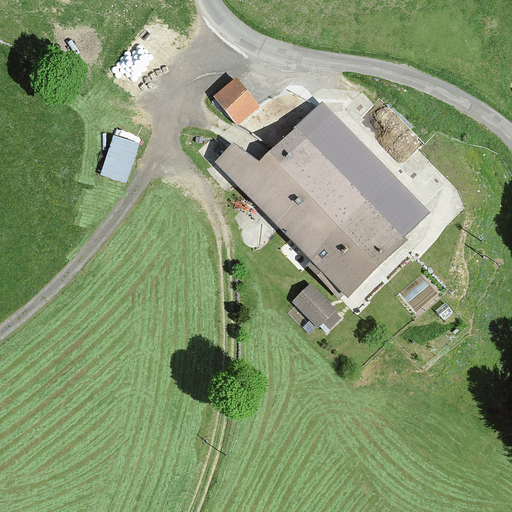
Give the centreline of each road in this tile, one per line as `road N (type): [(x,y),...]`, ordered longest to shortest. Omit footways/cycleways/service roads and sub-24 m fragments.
road 1 (track): [(198,511),(216,462),(232,316),(224,229),(182,165),(172,93)]
road 2 (unclassified): [(209,0),(241,36),(283,58),(400,76),(489,117),(511,139)]
road 3 (track): [(0,337),(86,260),(150,179),(172,93)]
